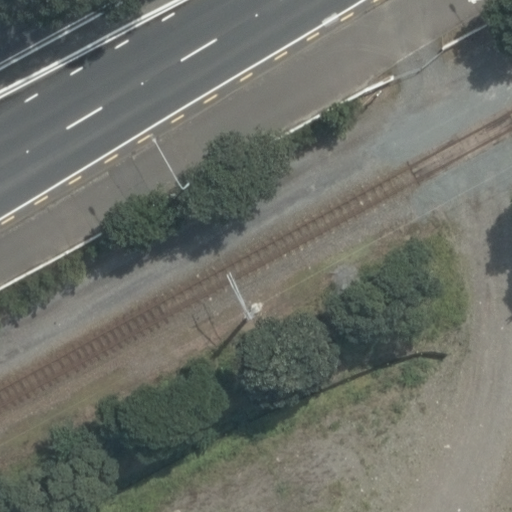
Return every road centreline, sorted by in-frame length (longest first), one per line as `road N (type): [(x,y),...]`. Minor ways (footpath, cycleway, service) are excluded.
road 1 (track): [(395,0),(491,232),(492,411),(447,511)]
road 2 (primary): [(267,0),(0,147)]
